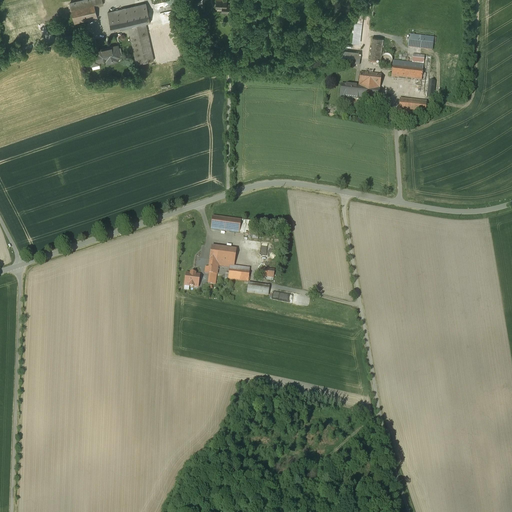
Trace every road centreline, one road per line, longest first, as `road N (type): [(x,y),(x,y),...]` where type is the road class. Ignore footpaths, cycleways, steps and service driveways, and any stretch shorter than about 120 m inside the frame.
road 1 (tertiary): [(18,266),(258,185),(346,193)]
road 2 (unclassified): [(409,511),(377,411),(346,193)]
road 3 (unclassified): [(12,511),(18,266)]
road 4 (track): [(477,0),(471,100),(397,134)]
road 5 (tertiary): [(346,193),(449,211),(511,203)]
road 6 (track): [(229,194),(231,72),(209,40)]
